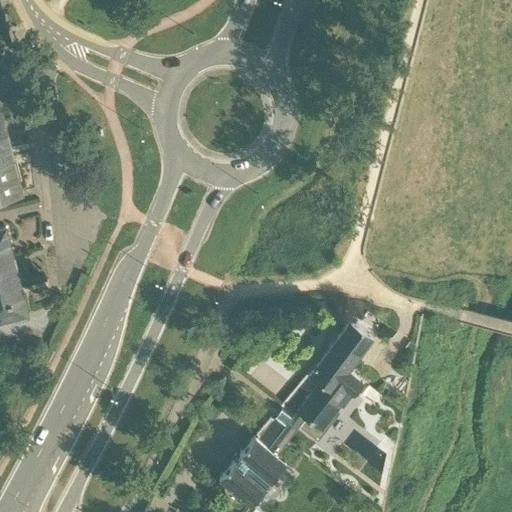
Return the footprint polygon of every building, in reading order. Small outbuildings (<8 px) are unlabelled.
[(0,155),(12,152),(5,126),(0,127),(0,155)] [(0,193),(21,188),(12,152),(0,155),(0,193)] [(0,250),(11,247),(3,217),(0,217),(0,250)] [(0,250),(0,280),(17,276),(11,247),(0,250)] [(0,313),(25,308),(17,276),(0,280),(0,313)] [(347,363),(371,330),(347,313),(317,353),(316,353),(278,398),(281,401),(280,402),(278,401),(271,411),(272,411),(271,413),(268,410),(253,427),(255,430),(254,431),(273,447),(296,418),(315,432),(336,404),(335,403),(338,399),(340,400),(361,373),(347,363)] [(241,493),(247,498),(256,488),(262,493),(266,489),(267,489),(268,489),(271,488),(272,488),(274,487),(275,485),(276,483),(277,481),(277,479),(277,477),(280,473),(274,467),(283,456),(273,447),(254,431),(252,429),(235,449),(233,448),(231,450),(233,452),(216,471),(226,480),(224,482),(221,480),(221,482),(222,484),(222,485),(224,487),(225,489),(227,491),(229,492),(231,493),(232,494),(234,494),(235,495),(237,495),(238,495),(240,494),(241,493)] [(363,454),(357,465),(375,475),(381,464),(363,454)]
